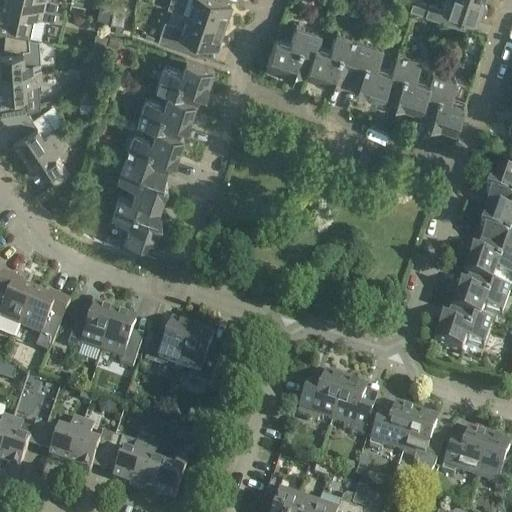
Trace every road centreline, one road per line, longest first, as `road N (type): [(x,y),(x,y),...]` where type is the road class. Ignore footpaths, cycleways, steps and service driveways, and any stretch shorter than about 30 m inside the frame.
road 1 (residential): [(459,163),(232,85)]
road 2 (residential): [(165,282),(232,85)]
road 3 (residential): [(0,184),(41,226),(46,246),(139,285),(165,282)]
road 4 (residential): [(400,352),(459,163)]
road 5 (residential): [(228,511),(286,338)]
road 6 (residential): [(459,163),(511,2)]
road 7 (residential): [(165,282),(280,325),(286,338)]
road 8 (residential): [(400,352),(420,380),(511,410)]
road 9 (residential): [(286,338),(313,324),(400,352)]
